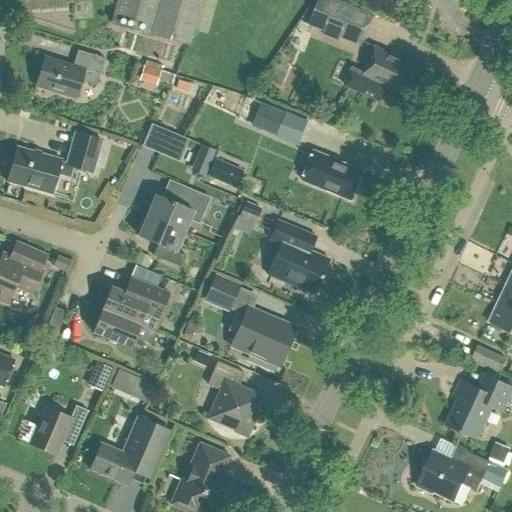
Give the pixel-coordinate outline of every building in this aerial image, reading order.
[(209,20),(213,0),(117,0),(111,25),(189,46),(197,16),(209,20)] [(331,0),(318,0),(309,23),(360,43),(371,16),(331,0)] [(352,67),(344,86),(379,101),(386,87),(404,95),(417,66),(373,47),(362,71),(352,67)] [(295,69),(300,51),(289,48),(284,66),(295,69)] [(96,85),(104,58),(77,50),(72,66),(44,57),(35,86),(75,98),(80,80),(96,85)] [(144,67),(140,81),(156,86),(161,72),(144,67)] [(189,85),(177,82),(175,92),(186,95),(189,85)] [(265,105),(256,126),(273,134),(283,113),(265,105)] [(167,132),(159,149),(167,152),(170,154),(178,137),(174,135),(167,132)] [(92,173),(101,141),(74,133),(65,164),(60,162),(60,160),(16,147),(6,181),(50,194),(56,173),(69,177),(72,167),(92,173)] [(352,202),(363,172),(314,153),(303,182),(352,202)] [(146,215),(183,231),(188,220),(198,224),(207,202),(179,190),(174,203),(155,195),(146,215)] [(257,219),(261,209),(245,203),(241,213),(257,219)] [(175,251),(183,231),(146,215),(137,236),(157,244),(152,255),(180,267),(185,256),(175,251)] [(313,295),(328,260),(310,252),(316,238),(277,222),(269,241),(280,246),(267,276),(313,295)] [(39,270),(45,256),(15,242),(4,268),(0,265),(0,301),(6,304),(14,286),(31,294),(42,271),(39,270)] [(138,253),(133,264),(144,269),(149,258),(138,253)] [(66,274),(70,263),(56,257),(52,268),(66,274)] [(467,272),(457,283),(473,298),(483,287),(467,272)] [(229,313),(240,286),(215,275),(204,302),(229,313)] [(101,310),(156,332),(161,319),(158,318),(168,294),(134,280),(128,294),(110,287),(101,310)] [(499,303),(511,308),(511,285),(507,284),(499,303)] [(511,332),(511,331),(511,308),(499,303),(489,322),(511,332)] [(56,336),(66,313),(54,308),(45,332),(56,336)] [(294,329),(247,308),(242,319),(233,316),(227,330),(236,334),(231,345),(278,365),(294,329)] [(152,344),(156,332),(101,310),(92,332),(140,351),(144,340),(152,344)] [(501,375),(508,359),(479,346),(472,362),(501,375)] [(205,366),(209,356),(197,352),(193,361),(205,366)] [(0,385),(3,386),(14,361),(0,354),(0,385)] [(247,437),(254,419),(252,418),(262,396),(238,386),(243,373),(216,362),(207,384),(219,390),(207,418),(233,430),(233,432),(247,437)] [(101,392),(111,369),(97,363),(87,385),(101,392)] [(503,411),(511,392),(511,387),(485,374),(479,389),(462,381),(454,397),(459,399),(446,425),(477,439),(493,406),(503,411)] [(77,433),(87,411),(75,406),(70,418),(44,407),(29,444),(55,455),(66,428),(77,433)] [(150,480),(171,431),(136,416),(131,430),(121,452),(100,443),(88,469),(126,485),(131,472),(150,480)] [(217,511),(232,479),(221,474),(229,456),(198,443),(182,481),(180,479),(169,504),(187,511),(217,511)] [(507,466),(511,451),(511,450),(496,445),(491,460),(507,466)] [(490,462),(458,447),(452,459),(434,451),(417,486),(433,494),(434,492),(454,502),(462,484),(477,491),(490,462)]
